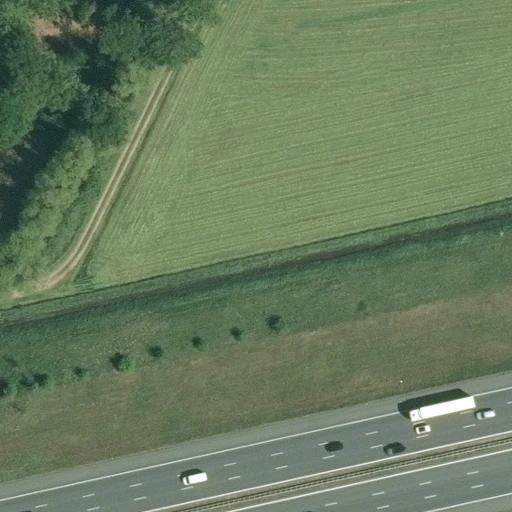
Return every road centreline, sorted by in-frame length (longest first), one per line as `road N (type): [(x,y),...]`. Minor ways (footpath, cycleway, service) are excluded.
road 1 (motorway): [(511,410),(48,511)]
road 2 (track): [(50,280),(79,250),(203,0)]
road 3 (motorway): [(337,511),(511,471)]
